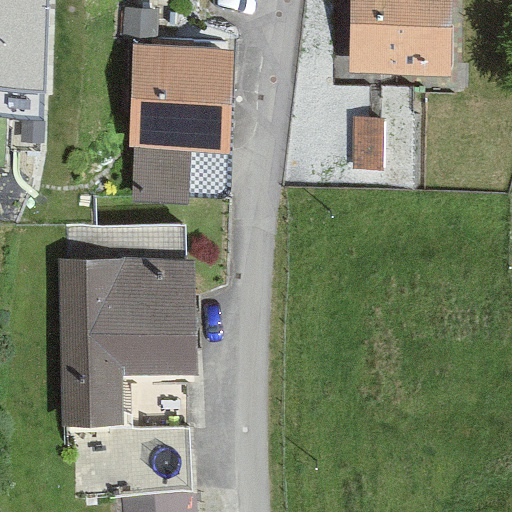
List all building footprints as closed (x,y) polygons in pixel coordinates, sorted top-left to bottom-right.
[(53,0),(0,0),(0,88),(48,91),(53,0)] [(444,79),(445,0),(354,0),(353,77),(444,79)] [(136,18),(108,18),(108,45),(136,46),(136,18)] [(230,51),(135,47),(130,151),(143,152),(141,194),(194,197),(196,148),(225,149),(230,51)] [(385,166),(385,117),(355,117),(354,165),(385,166)] [(192,375),(186,231),(73,235),(74,263),(63,264),(69,430),(83,429),(86,505),(201,501),(198,430),(129,433),(127,377),(192,375)]
